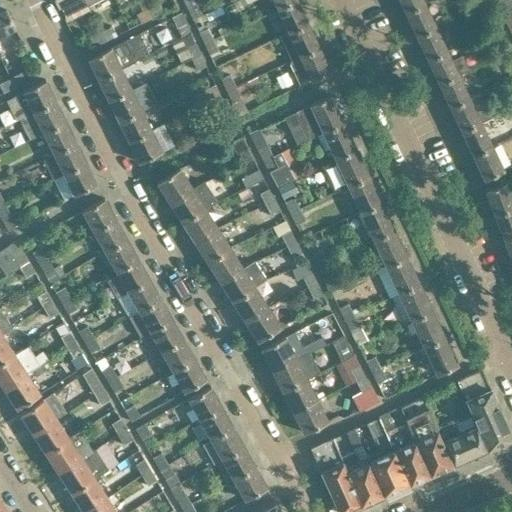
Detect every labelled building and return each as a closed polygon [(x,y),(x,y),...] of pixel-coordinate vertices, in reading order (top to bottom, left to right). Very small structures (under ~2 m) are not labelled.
[(83,0),(54,0),(63,17),(87,5),(83,0)] [(202,14),(195,0),(184,0),(193,19),(202,14)] [(307,22),(296,0),(293,0),(277,8),(288,31),(307,22)] [(424,2),(423,0),(400,0),(405,11),(424,2)] [(436,26),(424,2),(405,11),(416,35),(436,26)] [(151,18),(160,13),(155,3),(145,8),(151,18)] [(511,7),(502,13),(511,33),(511,7)] [(0,34),(15,27),(12,20),(6,8),(0,11),(0,34)] [(151,18),(145,8),(136,12),(141,22),(142,23),(151,18)] [(191,32),(182,12),(172,16),(182,37),(191,32)] [(501,23),(496,13),(487,18),(492,28),(501,23)] [(318,47),(307,22),(288,31),(288,32),(280,36),(292,60),(318,47)] [(511,47),(501,23),(492,28),(503,52),(511,47)] [(447,50),(436,26),(416,35),(428,59),(447,50)] [(113,37),(108,27),(99,32),(104,42),(113,37)] [(213,38),(208,27),(199,32),(204,42),(213,38)] [(147,43),(141,32),(87,59),(97,79),(121,67),(121,68),(145,55),(141,46),(147,43)] [(104,42),(99,32),(89,36),(94,46),(95,46),(104,42)] [(201,53),(191,32),(182,37),(169,44),(173,53),(187,47),(192,57),(201,53)] [(219,49),(213,38),(204,42),(210,54),(219,49)] [(329,71),(318,47),(292,60),(288,62),(299,85),(329,71)] [(459,74),(469,68),(462,54),(452,59),(447,50),(428,59),(439,82),(458,73),(459,74)] [(206,65),(201,53),(192,57),(197,69),(206,65)] [(131,88),(121,68),(121,67),(97,79),(108,100),(131,88)] [(26,80),(21,71),(11,77),(15,86),(26,80)] [(470,98),(459,74),(458,73),(439,82),(450,107),(470,98)] [(236,86),(231,75),(222,79),(227,90),(236,86)] [(247,110),(238,91),(260,80),(258,76),(236,87),(236,86),(227,90),(238,114),(247,110)] [(15,86),(11,77),(0,82),(0,85),(4,92),(15,86)] [(56,102),(44,79),(24,90),(35,112),(56,102)] [(220,94),(215,84),(206,88),(211,99),(220,94)] [(118,120),(141,108),(131,88),(108,100),(118,120)] [(492,116),(481,92),(470,98),(450,107),(461,130),(481,120),(481,121),(492,116)] [(226,106),(220,94),(211,99),(217,111),(226,106)] [(343,121),(330,94),(295,111),(308,138),(323,131),(343,121)] [(66,122),(56,102),(35,112),(20,120),(30,140),(45,133),(66,122)] [(152,129),(141,108),(118,120),(129,141),(152,129)] [(492,145),(481,121),(481,120),(461,130),(472,154),(492,145)] [(356,149),(343,121),(323,131),(336,158),(356,149)] [(76,143),(66,122),(45,133),(55,154),(76,143)] [(162,150),(152,129),(129,141),(139,162),(162,150)] [(248,147),(242,136),(231,141),(236,152),(248,147)] [(87,163),(76,143),(55,154),(65,174),(87,163)] [(273,155),(267,144),(257,149),(263,160),(273,155)] [(504,169),(492,145),(472,154),(484,179),(504,169)] [(253,158),(251,153),(248,147),(236,152),(242,164),(253,158)] [(301,173),(288,148),(273,155),(263,160),(269,171),(270,171),(277,185),(301,173)] [(336,158),(321,166),(333,192),(349,185),(368,175),(356,149),(336,158)] [(97,183),(87,163),(65,174),(75,194),(97,183)] [(193,187),(180,167),(156,182),(169,202),(193,187)] [(264,178),(259,168),(241,177),(246,187),(264,178)] [(381,203),(368,175),(349,185),(362,212),(381,203)] [(182,221),(205,207),(217,199),(204,180),(193,187),(169,202),(182,221)] [(292,180),(278,187),(283,199),(298,192),(292,180)] [(511,207),(511,200),(505,181),(485,189),(494,214),(511,207)] [(265,204),(275,199),(269,188),(260,193),(265,204)] [(7,197),(11,210),(25,205),(20,192),(7,197)] [(300,208),(294,197),(284,202),(290,213),(300,208)] [(116,218),(105,198),(83,210),(89,220),(80,226),(85,236),(94,230),(116,218)] [(281,210),(275,199),(265,204),(271,215),(281,210)] [(11,213),(5,201),(0,203),(0,215),(1,218),(11,213)] [(393,229),(381,203),(362,212),(374,238),(393,229)] [(217,226),(205,207),(182,221),(194,241),(217,226)] [(511,207),(494,214),(503,239),(511,235),(511,207)] [(306,219),(300,208),(290,213),(296,224),(306,219)] [(128,239),(116,218),(94,230),(106,251),(128,239)] [(35,233),(56,264),(66,257),(45,226),(35,233)] [(230,246),(217,226),(194,241),(207,261),(230,246)] [(297,240),(291,229),(281,234),(287,246),(297,240)] [(406,257),(393,229),(374,238),(387,266),(406,257)] [(511,235),(503,239),(511,261),(511,235)] [(29,260),(17,239),(0,250),(0,264),(7,275),(20,266),(29,260)] [(138,259),(128,239),(106,251),(117,270),(138,259)] [(302,251),(297,240),(287,246),(293,257),(302,251)] [(243,266),(230,246),(207,261),(220,281),(243,266)] [(38,262),(48,257),(42,247),(33,252),(32,252),(38,262)] [(327,262),(321,250),(312,255),(318,266),(327,262)] [(65,274),(59,265),(54,268),(48,257),(38,262),(50,282),(65,274)] [(419,283),(406,257),(387,266),(400,292),(419,283)] [(128,291),(149,279),(138,259),(117,270),(118,273),(107,279),(117,297),(128,291)] [(35,271),(29,260),(20,266),(26,277),(35,271)] [(255,286),(267,278),(254,260),(243,267),(243,266),(220,281),(233,302),(256,287),(255,286)] [(332,272),(327,262),(318,266),(323,276),(332,272)] [(317,282),(312,271),(303,276),(308,287),(317,282)] [(161,299),(149,279),(128,291),(139,310),(161,299)] [(323,293),(317,282),(308,287),(314,298),(323,293)] [(431,310),(419,283),(400,292),(406,305),(412,319),(431,310)] [(71,296),(65,286),(56,292),(61,301),(71,296)] [(268,306),(256,287),(233,302),(245,321),(268,306)] [(52,300),(46,290),(37,295),(43,306),(52,300)] [(77,307),(71,296),(61,301),(68,313),(77,307)] [(151,330),(172,319),(161,299),(139,310),(129,316),(140,336),(151,330)] [(64,322),(52,300),(43,306),(55,327),(64,322)] [(354,314),(348,304),(340,308),(345,318),(354,314)] [(92,328),(100,324),(93,306),(84,310),(92,328)] [(281,326),(268,306),(245,321),(258,341),(281,326)] [(0,334),(12,326),(0,307),(0,334)] [(357,320),(372,313),(369,307),(354,314),(345,318),(358,343),(366,339),(357,320)] [(444,337),(431,310),(412,319),(425,346),(444,337)] [(183,339),(172,319),(151,330),(162,350),(183,339)] [(18,330),(14,325),(12,326),(0,334),(0,362),(14,353),(15,354),(23,348),(13,333),(18,330)] [(93,335),(87,325),(78,330),(84,339),(93,335)] [(76,341),(70,331),(61,336),(67,347),(76,341)] [(309,350),(310,351),(326,343),(322,336),(303,346),(295,331),(260,348),(271,370),(309,350)] [(100,347),(93,335),(84,339),(91,352),(100,347)] [(354,354),(344,335),(332,341),(342,360),(354,354)] [(457,364),(444,337),(425,346),(438,373),(457,364)] [(194,359),(183,339),(162,350),(173,370),(194,359)] [(88,362),(76,341),(67,347),(70,352),(73,357),(73,358),(78,368),(88,362)] [(306,378),(320,372),(310,351),(309,350),(271,370),(281,391),(306,378)] [(27,373),(15,354),(14,353),(0,362),(0,381),(4,388),(27,373)] [(365,375),(354,354),(342,360),(344,366),(348,364),(356,380),(365,375)] [(381,367),(375,356),(367,361),(372,371),(382,366),(381,367)] [(205,379),(194,359),(173,370),(185,390),(205,379)] [(116,375),(111,365),(102,370),(107,380),(116,375)] [(396,393),(382,366),(372,371),(385,398),(396,393)] [(511,436),(481,367),(457,379),(460,386),(459,387),(465,400),(486,448),(511,436)] [(104,389),(92,368),(83,373),(95,394),(104,389)] [(40,393),(27,373),(4,388),(17,408),(40,393)] [(123,386),(116,375),(107,380),(114,392),(123,386)] [(378,401),(365,375),(356,380),(353,382),(357,390),(360,388),(362,391),(353,396),(360,410),(378,401)] [(317,399),(306,378),(281,391),(292,412),(317,399)] [(210,386),(209,386),(189,398),(201,419),(222,407),(210,386)] [(110,399),(104,389),(95,394),(101,404),(110,399)] [(33,434),(64,414),(66,412),(53,391),(20,413),(33,434)] [(436,427),(437,427),(435,423),(432,424),(420,397),(401,406),(430,473),(451,464),(436,427)] [(328,420),(317,399),(292,412),(302,433),(328,420)] [(486,448),(465,400),(456,404),(463,418),(453,422),(452,420),(437,427),(436,427),(451,464),(486,448)] [(131,420),(140,415),(134,405),(125,410),(131,420)] [(430,473),(401,406),(378,417),(408,483),(430,473)] [(233,427),(222,407),(201,419),(212,438),(212,439),(233,427)] [(76,433),(64,414),(33,434),(46,453),(77,434),(76,433)] [(408,483),(378,417),(367,422),(381,454),(368,459),(384,494),(408,483)] [(118,434),(127,428),(121,418),(112,423),(118,434)] [(151,433),(145,423),(136,428),(142,439),(151,433)] [(215,462),(244,446),(233,427),(212,439),(212,438),(202,443),(213,464),(216,462),(215,462)] [(362,444),(354,427),(346,431),(354,448),(362,444)] [(133,439),(127,428),(118,434),(124,444),(133,439)] [(58,472),(93,450),(80,430),(76,433),(77,434),(46,453),(58,472)] [(346,469),(347,469),(342,458),(332,437),(310,447),(339,511),(342,511),(361,504),(346,469)] [(256,467),(244,446),(215,462),(216,462),(227,482),(234,478),(234,479),(256,467)] [(95,478),(109,469),(95,448),(93,450),(58,472),(71,492),(94,477),(95,478)] [(168,463),(162,452),(153,457),(159,468),(168,463)] [(384,494),(368,459),(360,463),(355,452),(342,458),(347,469),(346,469),(361,504),(384,494)] [(151,469),(145,458),(136,463),(142,474),(151,469)] [(180,481),(176,473),(174,474),(168,463),(159,468),(170,487),(180,481)] [(267,487),(256,467),(234,479),(246,499),(267,487)] [(157,479),(151,469),(142,474),(148,485),(157,479)] [(107,496),(95,478),(94,477),(71,492),(83,511),(107,496)] [(185,493),(176,498),(182,507),(191,503),(185,493)] [(117,511),(107,496),(83,511),(84,511),(117,511)] [(0,511),(8,511),(0,498),(0,511)] [(253,511),(281,511),(275,500),(253,511)] [(196,511),(191,503),(182,507),(184,511),(196,511)]
